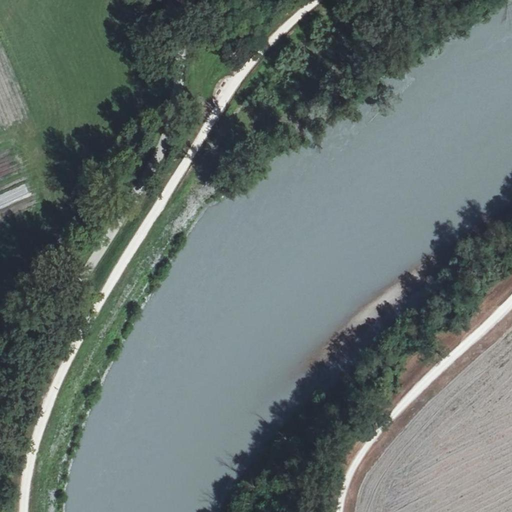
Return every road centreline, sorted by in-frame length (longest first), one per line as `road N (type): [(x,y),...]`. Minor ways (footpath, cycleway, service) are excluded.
road 1 (unclassified): [(0,414),(165,138),(186,0)]
road 2 (track): [(335,511),(361,445),(511,291)]
